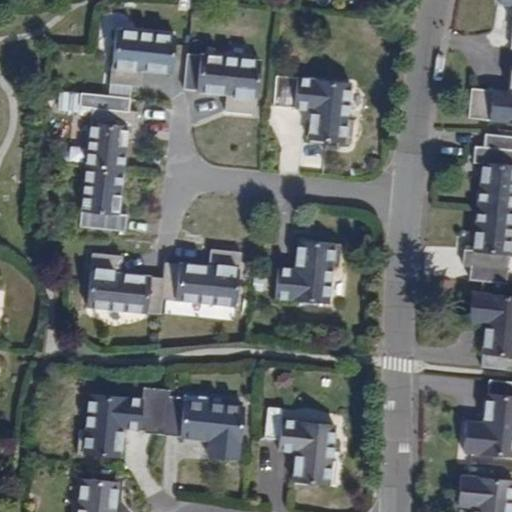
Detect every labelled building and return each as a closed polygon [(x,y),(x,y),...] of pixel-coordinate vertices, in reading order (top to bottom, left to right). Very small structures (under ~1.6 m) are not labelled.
[(511,0),(501,0),(501,3),(511,4),(511,34),(510,49),(511,49),(511,0)] [(166,72),(169,38),(110,32),(104,84),(133,87),(135,68),(166,72)] [(182,55),(178,90),(223,95),(221,111),(250,114),(255,61),(182,55)] [(345,85),(266,76),(264,106),(305,111),(302,140),(345,145),(347,121),(341,121),(345,85)] [(471,118),(511,122),(511,80),(511,91),(474,87),(471,118)] [(80,166),(116,169),(121,127),(129,128),(131,112),(86,108),(80,166)] [(476,207),(511,210),(511,136),(483,134),(482,145),(475,144),(473,160),(481,160),(476,207)] [(112,215),(116,169),(80,166),(74,227),(120,232),(121,216),(112,215)] [(511,221),(511,210),(476,207),(472,246),(464,246),(462,262),(470,262),(469,277),(506,281),(511,221)] [(296,236),(293,267),(275,265),(273,294),(325,299),(328,262),(337,263),(339,238),(296,236)] [(161,278),(158,296),(231,305),(237,251),(207,247),(206,265),(163,259),(161,278)] [(158,296),(161,278),(117,274),(118,258),(90,256),(85,308),(156,313),(158,296)] [(511,295),(470,290),(467,320),(483,322),(479,367),(511,370),(511,295)] [(465,422),(462,451),(511,455),(511,381),(487,379),(482,424),(465,422)] [(162,436),(165,405),(85,396),(81,436),(76,435),(73,457),(114,461),(117,432),(162,436)] [(165,405),(162,436),(162,437),(161,438),(207,442),(206,459),(233,462),(238,411),(203,407),(203,400),(166,398),(165,405)] [(327,465),(331,430),(280,422),(281,411),(266,409),(262,438),(277,441),(276,451),(293,454),(290,484),(332,490),(335,466),(327,465)] [(473,511),(507,511),(511,479),(460,474),(457,503),(474,505),(473,511)] [(110,511),(114,484),(78,480),(74,511),(110,511)]
